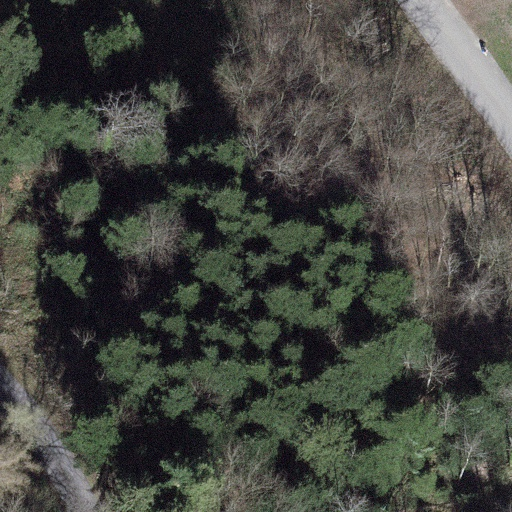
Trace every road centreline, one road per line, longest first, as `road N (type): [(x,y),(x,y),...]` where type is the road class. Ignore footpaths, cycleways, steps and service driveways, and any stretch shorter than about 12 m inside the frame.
road 1 (unclassified): [(408,0),(511,168)]
road 2 (track): [(0,391),(64,452),(79,511)]
